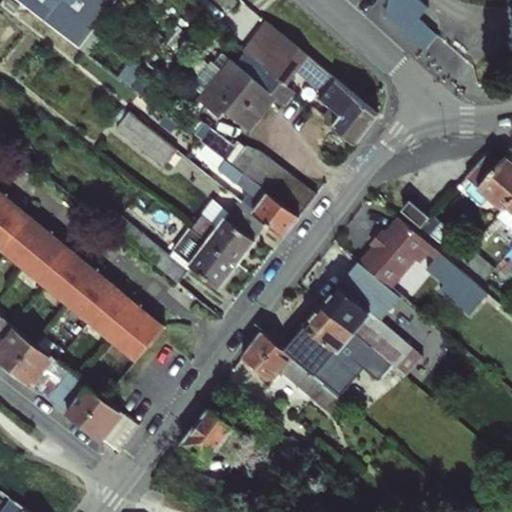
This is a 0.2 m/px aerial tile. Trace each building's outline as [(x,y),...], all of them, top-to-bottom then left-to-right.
[(16,0),(80,48),(116,0),(16,0)] [(416,21),(392,0),(389,0),(386,16),(426,49),(438,36),(438,34),(419,17),(416,21)] [(392,0),(416,21),(419,17),(400,0),(392,0)] [(297,70),(309,56),(268,21),(244,50),(249,54),(256,59),(269,71),(285,84),(297,70)] [(285,103),(295,92),(285,84),(269,71),(256,59),(249,54),(240,65),(233,59),(201,98),(223,116),(228,110),(250,128),(276,97),(285,103)] [(297,70),(311,82),(323,67),(309,56),(297,70)] [(323,67),(311,82),(325,94),(321,98),(333,107),(325,117),(357,144),(380,114),(323,67)] [(131,111),(117,128),(165,166),(179,149),(131,111)] [(222,155),(301,216),(318,195),(262,151),(246,144),(242,150),(211,127),(201,139),(222,155)] [(489,149),(467,176),(504,209),(511,200),(511,162),(505,157),(502,161),(489,149)] [(250,192),(243,201),(269,222),(286,236),(301,216),(222,155),(215,164),(220,168),(217,173),(235,187),(238,182),(250,192)] [(81,181),(71,192),(79,200),(89,187),(81,181)] [(121,214),(89,187),(79,200),(111,226),(121,214)] [(162,327),(0,193),(0,249),(2,252),(4,249),(46,283),(44,285),(69,305),(70,303),(112,337),(110,339),(135,360),(162,327)] [(269,222),(243,201),(239,198),(228,213),(212,200),(192,226),(198,231),(238,263),(269,222)] [(433,216),(414,200),(403,211),(422,228),(433,216)] [(511,226),(511,200),(504,209),(499,215),(511,226)] [(111,226),(178,280),(187,268),(121,214),(111,226)] [(431,242),(402,217),(388,234),(384,230),(373,242),(377,246),(367,257),(393,279),(414,255),(418,258),(431,242)] [(220,287),(238,263),(198,231),(181,254),(191,263),(190,264),(220,287)] [(487,279),(496,269),(478,254),(469,264),(487,279)] [(367,257),(363,262),(389,284),(393,279),(367,257)] [(357,265),(323,304),(393,363),(403,372),(420,352),(363,303),(379,284),(357,265)] [(484,287),(461,267),(452,279),(475,299),(484,287)] [(419,285),(407,275),(395,289),(400,293),(406,299),(419,285)] [(393,320),(409,301),(406,299),(400,293),(395,289),(390,285),(374,304),(393,320)] [(393,363),(323,304),(307,324),(337,350),(332,356),(352,372),(360,364),(379,380),(393,363)] [(1,314),(0,314),(0,355),(14,367),(35,340),(1,314)] [(263,329),(244,355),(273,381),(282,371),(336,417),(348,403),(326,385),(327,383),(263,329)] [(301,330),(291,343),(314,362),(324,350),(301,330)] [(35,340),(14,367),(48,394),(70,368),(35,340)] [(70,368),(48,394),(84,422),(104,395),(70,368)] [(104,395),(84,422),(119,450),(140,424),(104,395)] [(268,451),(213,407),(185,441),(207,458),(218,445),(233,457),(240,449),(251,458),(256,453),(263,458),(268,451)] [(330,469),(341,457),(318,437),(308,450),(330,469)] [(216,495),(222,480),(197,471),(191,486),(216,495)] [(222,480),(216,495),(237,503),(242,488),(243,486),(223,479),(222,480)] [(237,503),(246,507),(252,492),(242,488),(237,503)] [(29,511),(12,500),(2,511),(29,511)]
